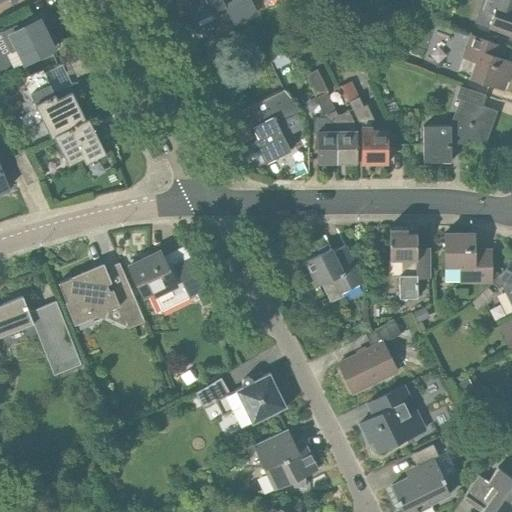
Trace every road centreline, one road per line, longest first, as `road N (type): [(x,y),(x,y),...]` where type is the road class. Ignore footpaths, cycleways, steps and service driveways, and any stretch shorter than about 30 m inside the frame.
road 1 (residential): [(366,511),(210,202)]
road 2 (residential): [(511,211),(444,199),(210,202)]
road 3 (residential): [(193,203),(96,0)]
road 4 (residential): [(0,247),(93,219),(193,203)]
